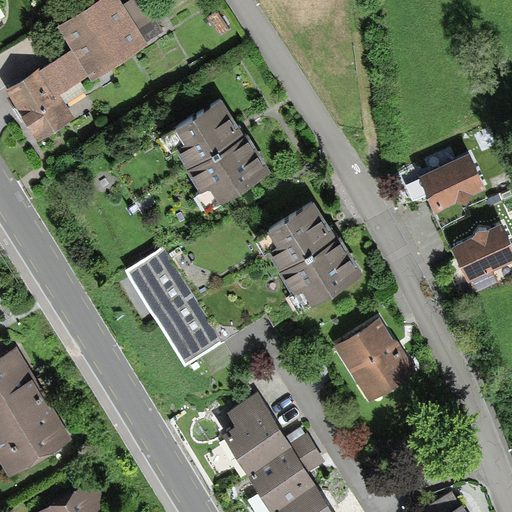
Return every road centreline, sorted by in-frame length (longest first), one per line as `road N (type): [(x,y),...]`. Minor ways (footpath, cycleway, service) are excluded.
road 1 (residential): [(508,511),(382,230),(238,0)]
road 2 (secondary): [(0,188),(199,511)]
road 3 (unknown): [(19,315),(131,511)]
